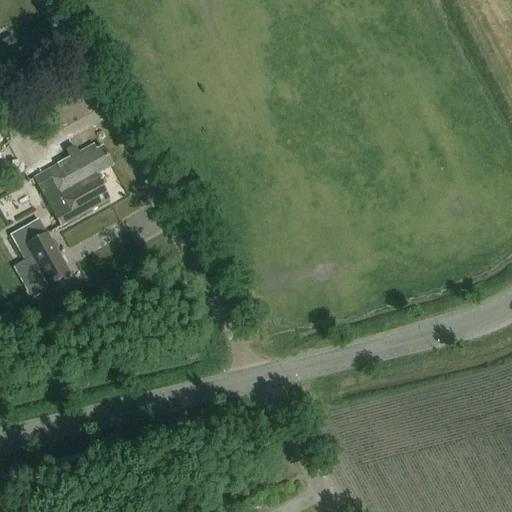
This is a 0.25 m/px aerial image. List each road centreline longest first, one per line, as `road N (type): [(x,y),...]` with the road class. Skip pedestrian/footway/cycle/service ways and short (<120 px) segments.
road 1 (residential): [(259,380),(48,0)]
road 2 (tertiary): [(259,380),(0,442)]
road 3 (tertiary): [(511,306),(259,380)]
road 4 (residential): [(332,511),(259,380)]
